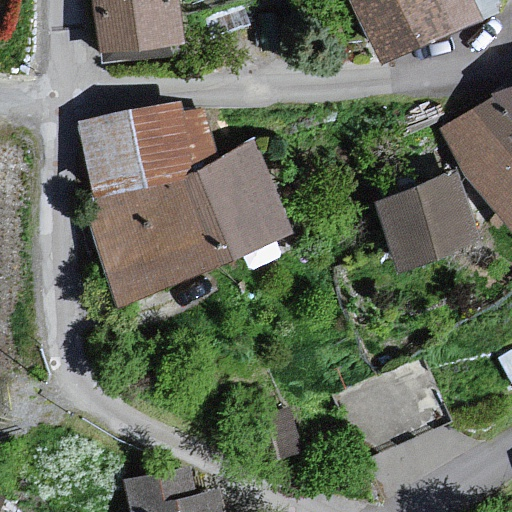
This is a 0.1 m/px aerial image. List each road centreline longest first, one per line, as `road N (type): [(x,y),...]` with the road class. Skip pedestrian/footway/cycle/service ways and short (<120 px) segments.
road 1 (residential): [(310,511),(67,385),(52,248),(59,95)]
road 2 (residential): [(59,95),(466,69),(511,50)]
